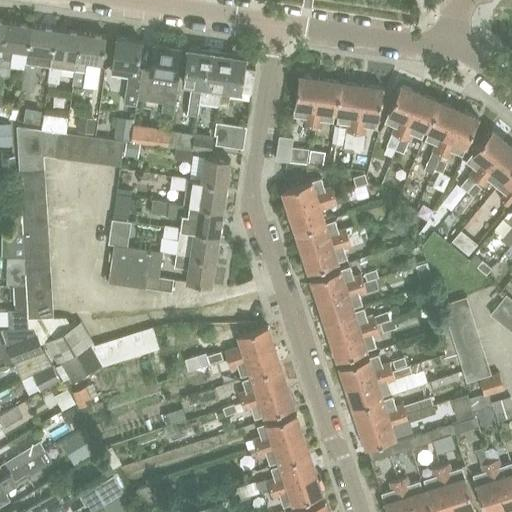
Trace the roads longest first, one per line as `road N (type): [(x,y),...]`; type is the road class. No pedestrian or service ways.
road 1 (residential): [(359,511),(276,256),(254,214),(277,21)]
road 2 (residential): [(445,45),(277,21)]
road 3 (residential): [(277,21),(131,0)]
